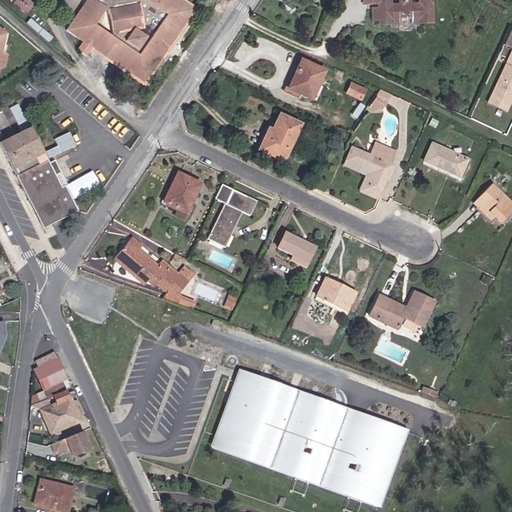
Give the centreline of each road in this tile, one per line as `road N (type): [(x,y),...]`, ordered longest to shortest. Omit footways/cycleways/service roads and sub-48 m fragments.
road 1 (residential): [(110,438),(129,426),(162,344),(183,328),(439,406)]
road 2 (residential): [(163,128),(412,249)]
road 3 (residential): [(3,511),(22,373),(47,297)]
road 4 (residential): [(163,128),(47,297)]
road 5 (residential): [(110,438),(47,297)]
road 6 (residential): [(249,0),(163,128)]
road 7 (unknown): [(150,445),(172,442),(200,365),(161,347)]
